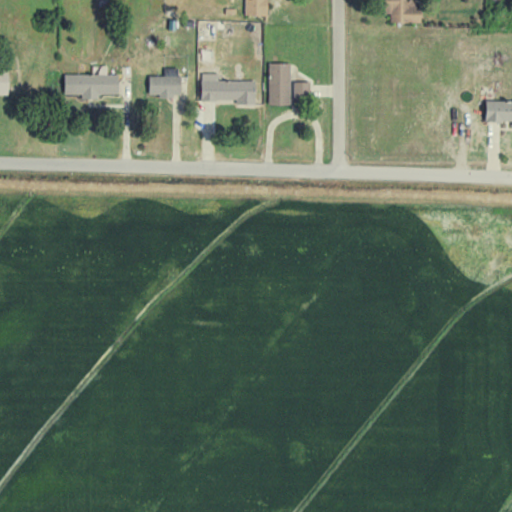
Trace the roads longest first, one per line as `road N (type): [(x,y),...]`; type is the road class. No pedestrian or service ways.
road 1 (tertiary): [(511,173),(0,158)]
road 2 (residential): [(340,166),(338,0)]
